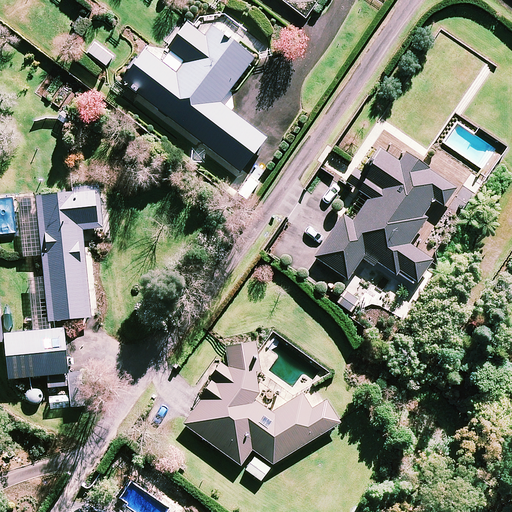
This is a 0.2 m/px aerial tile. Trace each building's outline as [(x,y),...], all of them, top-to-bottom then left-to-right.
[(219,105),(253,62),(211,30),(204,38),(187,24),(166,50),(184,64),(175,77),(144,54),(121,84),(238,175),(265,141),(219,105)] [(399,162),(380,149),(363,174),(355,168),(344,183),(369,201),(354,222),(344,216),(314,259),(347,282),(361,261),(373,270),(377,264),(395,277),(399,272),(416,285),(432,263),(409,246),(427,219),(424,217),(433,203),(443,210),(458,188),(406,151),(399,162)] [(91,319),(91,316),(83,233),(102,231),(98,188),(74,190),(75,195),(35,199),(46,324),(91,319)] [(46,377),(49,410),(84,407),(80,374),(67,375),(63,330),(2,336),(6,381),(46,377)] [(201,403),(183,425),(240,468),(251,453),(254,455),(244,469),(260,482),(272,467),(340,424),(319,391),(306,399),(303,394),(270,414),(256,402),(260,397),(258,345),(225,346),(226,369),(220,365),(209,379),(212,381),(197,400),(201,403)]
